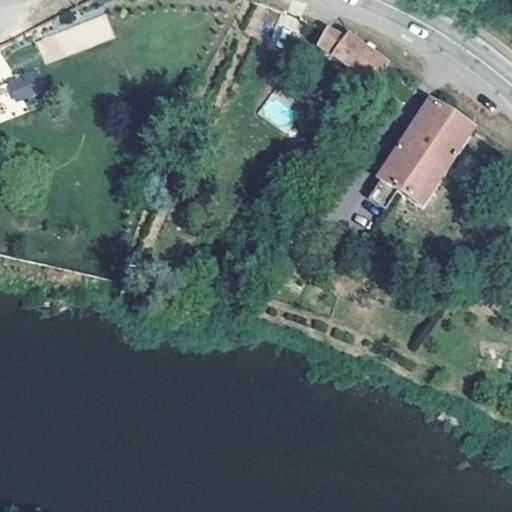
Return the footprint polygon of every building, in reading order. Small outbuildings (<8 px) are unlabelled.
[(36,38),(44,64),(115,40),(107,15),(36,38)] [(348,44),(329,34),(319,50),(372,89),(387,69),(379,63),(364,52),(350,41),(348,44)] [(384,55),(370,44),(364,52),(379,63),(384,55)] [(0,50),(0,77),(10,74),(0,50)] [(12,99),(45,94),(42,71),(8,76),(12,99)] [(431,105),(378,182),(421,209),(474,133),(431,105)] [(331,136),(327,133),(322,137),(327,141),(331,136)] [(356,142),(345,162),(364,174),(376,154),(356,142)]
